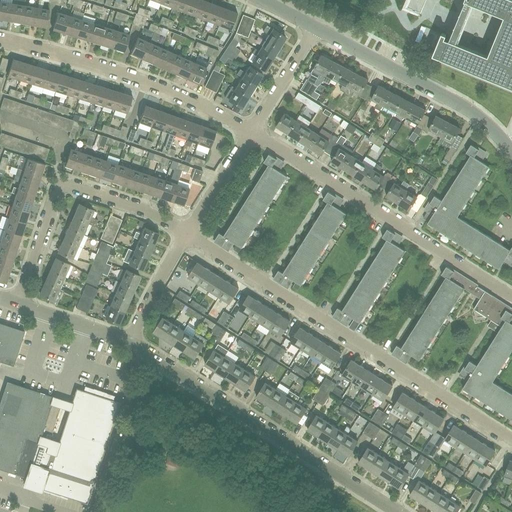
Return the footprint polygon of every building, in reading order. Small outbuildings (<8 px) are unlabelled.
[(171,12),(175,0),(162,0),(161,4),(172,8),(171,12)] [(188,0),(175,0),(171,12),(176,14),(178,10),(184,12),(188,0)] [(188,0),(184,12),(196,17),(202,0),(188,0)] [(214,4),(202,0),(196,17),(208,21),(214,4)] [(511,0),(464,0),(464,1),(465,1),(450,37),(441,33),(438,40),(432,55),(511,88),(511,0)] [(0,1),(0,19),(9,22),(12,4),(0,1)] [(25,6),(12,4),(9,22),(21,24),(25,6)] [(214,4),(208,21),(219,26),(225,9),(214,4)] [(25,6),(21,24),(34,26),(37,8),(25,6)] [(42,9),(38,8),(37,8),(34,26),(46,28),(49,10),(42,9)] [(237,13),(225,9),(219,26),(231,30),(237,13)] [(65,34),(70,17),(58,13),(53,30),(65,34)] [(138,27),(143,16),(137,14),(136,14),(132,25),(138,27)] [(143,28),(147,17),(143,16),(138,27),(143,28)] [(244,30),(249,18),(243,16),(236,33),(248,38),(250,32),(244,30)] [(82,20),(70,17),(65,34),(77,38),(82,20)] [(244,30),(250,32),(254,20),(249,18),(244,30)] [(82,20),(77,38),(89,41),(94,24),(82,20)] [(106,28),(94,24),(89,41),(101,45),(106,28)] [(278,49),(285,38),(267,26),(263,32),(270,36),(267,41),(278,49)] [(106,28),(101,45),(113,49),(118,31),(106,28)] [(130,35),(118,31),(113,49),(125,53),(130,35)] [(180,36),(174,33),(172,39),(177,42),(180,36)] [(206,42),(212,44),(214,38),(209,36),(206,42)] [(235,36),(233,38),(232,41),(226,49),(237,56),(240,51),(235,47),(239,42),(240,39),(235,36)] [(138,38),(131,54),(142,59),(150,43),(138,38)] [(267,41),(260,52),(268,57),(272,59),(278,49),(267,41)] [(142,59),(153,64),(161,48),(150,43),(142,59)] [(203,45),(197,43),(195,48),(201,51),(203,45)] [(165,70),(172,53),(161,48),(153,64),(165,70)] [(211,55),(209,60),(214,62),(218,52),(213,49),(211,55)] [(237,56),(226,49),(219,60),(225,64),(228,58),(232,60),(233,61),(237,56)] [(268,57),(260,52),(256,49),(253,54),(257,57),(253,63),(264,71),(265,70),(267,71),(270,65),(268,64),(270,61),(272,59),(268,57)] [(165,70),(176,75),(184,58),(172,53),(165,70)] [(301,90),(311,96),(314,91),(320,84),(324,79),(333,62),(321,55),(314,69),(320,72),(313,84),(307,80),(304,85),(301,90)] [(176,75),(188,80),(195,63),(184,58),(176,75)] [(0,66),(0,72),(4,73),(8,61),(2,59),(0,66)] [(20,80),(25,63),(13,59),(8,76),(20,80)] [(345,68),(333,62),(324,79),(323,81),(329,84),(332,79),(337,82),(345,68)] [(32,84),(37,67),(25,63),(20,80),(32,84)] [(207,68),(195,63),(188,80),(199,85),(207,68)] [(205,88),(210,90),(219,73),(221,68),(215,66),(205,88)] [(44,88),(49,70),(37,67),(32,84),(44,88)] [(240,70),(237,75),(243,78),(255,86),(262,75),(250,67),(246,74),(240,70)] [(346,93),(356,74),(345,68),(337,82),(343,84),(340,90),(346,93)] [(56,91),(61,74),(49,70),(44,88),(56,91)] [(216,93),(222,80),(224,76),(219,73),(210,90),(216,93)] [(61,74),(56,91),(67,95),(73,78),(61,74)] [(368,80),(356,74),(346,93),(352,96),(355,91),(360,94),(359,96),(365,99),(371,87),(366,84),(368,80)] [(73,78),(67,95),(79,98),(78,102),(85,81),(73,78)] [(255,86),(243,78),(236,89),(247,96),(248,97),(251,92),(253,93),(256,88),(254,86),(255,86)] [(85,81),(78,102),(90,106),(91,102),(97,85),(85,81)] [(373,84),(371,87),(365,99),(371,102),(372,100),(377,103),(374,108),(380,111),(381,110),(382,109),(391,92),(379,86),(378,87),(373,84)] [(97,85),(91,102),(103,106),(109,89),(97,85)] [(247,96),(236,89),(232,87),(225,98),(241,108),(248,97),(247,96)] [(109,89),(103,106),(115,110),(120,92),(109,89)] [(120,92),(115,110),(127,113),(132,96),(120,92)] [(394,114),(402,98),(391,92),(382,109),(381,110),(392,116),(394,114)] [(295,98),(306,104),(309,99),(299,93),(295,98)] [(9,100),(4,98),(0,109),(6,111),(9,100)] [(414,104),(402,98),(394,114),(392,116),(393,117),(395,112),(406,118),(414,104)] [(311,107),(314,102),(309,99),(306,104),(311,107)] [(15,102),(9,100),(6,111),(11,113),(15,102)] [(20,103),(15,102),(11,113),(16,114),(20,103)] [(22,116),(25,105),(20,103),(16,114),(22,116)] [(425,110),(414,104),(406,118),(418,124),(414,132),(419,135),(422,130),(422,129),(429,117),(423,114),(425,110)] [(31,107),(25,105),(22,116),(27,118),(31,107)] [(151,127),(157,110),(145,106),(139,123),(151,127)] [(36,109),(31,107),(27,118),(33,120),(36,109)] [(38,122),(42,111),(36,109),(33,120),(38,122)] [(169,114),(157,110),(151,127),(163,131),(169,114)] [(47,112),(42,111),(38,122),(43,123),(47,112)] [(47,112),(43,123),(49,125),(52,114),(47,112)] [(58,116),(52,114),(49,125),(54,127),(58,116)] [(169,114),(163,131),(175,136),(181,118),(169,114)] [(277,127),(288,134),(296,120),(285,114),(277,127)] [(299,115),(296,120),(288,134),(299,141),(307,128),(309,125),(308,123),(305,120),(305,119),(299,115)] [(58,116),(54,127),(60,129),(63,118),(58,116)] [(441,136),(448,122),(436,116),(434,120),(429,117),(422,129),(422,130),(427,132),(429,130),(441,136)] [(69,119),(63,118),(60,129),(65,130),(69,119)] [(175,136),(186,140),(193,122),(181,118),(175,136)] [(71,132),(72,126),(74,121),(69,119),(65,130),(71,132)] [(193,122),(186,140),(198,144),(204,127),(193,122)] [(460,128),(448,122),(441,136),(452,142),(460,128)] [(101,131),(108,134),(110,128),(103,125),(101,131)] [(78,128),(72,126),(71,132),(69,137),(75,139),(78,128)] [(122,127),(118,137),(123,139),(127,128),(122,127)] [(216,131),(204,127),(198,144),(210,148),(216,131)] [(318,135),(307,128),(299,141),(310,148),(314,141),(318,135)] [(127,140),(133,143),(137,132),(131,130),(127,140)] [(12,137),(6,135),(3,146),(8,148),(12,137)] [(314,141),(310,148),(321,155),(323,151),(329,154),(334,146),(336,142),(331,139),(329,142),(318,135),(314,141)] [(331,161),(343,168),(351,155),(353,151),(342,145),(346,139),(341,135),(336,142),(334,146),(329,154),(334,158),(331,161)] [(17,139),(12,137),(8,148),(13,150),(17,139)] [(22,141),(17,139),(13,150),(19,151),(22,141)] [(28,142),(22,141),(19,151),(24,153),(28,142)] [(33,144),(28,142),(24,153),(29,155),(33,144)] [(33,144),(29,155),(35,157),(38,146),(33,144)] [(486,155),(476,148),(471,145),(466,153),(470,156),(442,201),(434,196),(425,211),(433,216),(428,224),(466,248),(499,270),(504,262),(511,266),(511,264),(511,246),(509,251),(457,217),(488,167),(481,162),(486,155)] [(44,148),(38,146),(35,157),(40,159),(44,148)] [(449,161),(457,149),(451,146),(444,158),(449,161)] [(49,150),(44,148),(40,159),(45,160),(49,150)] [(65,166),(77,170),(83,153),(71,149),(65,166)] [(83,153),(77,170),(89,174),(94,157),(83,153)] [(269,154),(264,162),(269,165),(232,224),(224,236),(220,233),(215,241),(230,251),(234,243),(242,248),(287,176),(280,172),(285,164),(269,154)] [(351,155),(343,168),(354,175),(359,167),(362,162),(351,155)] [(8,159),(3,157),(0,165),(6,166),(8,159)] [(89,174),(101,178),(106,161),(94,157),(89,174)] [(204,168),(206,162),(193,158),(191,163),(204,168)] [(28,159),(24,172),(41,177),(45,165),(28,159)] [(106,161),(101,178),(112,182),(118,165),(106,161)] [(373,169),(362,162),(359,167),(354,175),(365,182),(373,169)] [(112,182),(124,186),(130,169),(118,165),(112,182)] [(373,169),(365,182),(376,189),(378,186),(383,189),(386,185),(391,177),(386,173),(384,176),(379,173),(382,168),(376,165),(373,169)] [(136,190),(142,173),(130,169),(124,186),(136,190)] [(195,169),(191,180),(199,183),(203,172),(195,169)] [(20,183),(37,189),(41,177),(24,172),(18,170),(14,182),(20,183)] [(136,190),(148,194),(154,177),(142,173),(136,190)] [(428,182),(429,182),(434,186),(437,180),(432,176),(428,182)] [(160,198),(166,181),(154,177),(148,194),(160,198)] [(396,180),(391,177),(386,185),(383,189),(389,193),(386,196),(398,203),(406,190),(409,185),(404,182),(400,186),(395,183),(396,180)] [(160,198),(172,202),(177,185),(166,181),(160,198)] [(434,186),(429,182),(428,182),(421,194),(426,197),(434,186)] [(33,200),(37,189),(20,183),(18,189),(14,187),(12,194),(16,195),(33,200)] [(177,185),(172,202),(184,206),(189,189),(177,185)] [(417,197),(406,190),(398,203),(409,210),(417,197)] [(283,274),(279,271),(274,279),(289,288),(294,281),(302,285),(325,248),(346,214),(339,209),(343,202),(328,192),(323,200),(327,203),(283,274)] [(33,200),(16,195),(12,207),(30,212),(33,200)] [(75,217),(95,226),(98,221),(90,217),(93,211),(80,205),(75,217)] [(26,224),(30,212),(12,207),(8,219),(26,224)] [(111,215),(103,233),(109,235),(116,218),(111,215)] [(75,217),(69,229),(82,235),(87,223),(95,226),(75,217)] [(109,235),(115,238),(122,220),(116,218),(109,235)] [(26,224),(8,219),(5,231),(22,236),(26,224)] [(69,229),(64,241),(77,246),(82,235),(69,229)] [(134,238),(140,241),(153,247),(158,234),(145,229),(142,235),(136,232),(134,238)] [(342,311),(338,308),(333,316),(348,326),(353,318),(354,319),(349,327),(356,331),(360,323),(406,252),(401,248),(398,247),(403,239),(388,230),(383,238),(387,240),(383,248),(342,311)] [(18,248),(22,236),(5,231),(1,243),(18,248)] [(109,235),(103,233),(101,239),(106,241),(109,235)] [(115,238),(109,235),(106,241),(112,244),(115,238)] [(76,248),(77,246),(64,241),(59,253),(72,259),(76,248)] [(129,249),(128,250),(148,258),(153,247),(140,241),(137,248),(135,252),(129,249)] [(105,251),(105,248),(107,245),(101,242),(99,248),(105,251)] [(0,244),(0,255),(14,260),(18,248),(1,243),(0,244)] [(113,248),(113,247),(107,245),(105,248),(105,251),(99,248),(97,254),(108,259),(113,248)] [(143,270),(148,258),(128,250),(126,255),(133,258),(130,264),(143,270)] [(108,259),(97,254),(94,259),(100,261),(98,268),(104,270),(102,274),(107,276),(111,266),(106,264),(108,259)] [(0,255),(0,268),(10,272),(14,260),(0,255)] [(51,271),(64,277),(69,265),(56,259),(51,271)] [(100,261),(94,259),(90,270),(102,275),(102,274),(104,270),(98,268),(100,261)] [(199,285),(208,270),(198,263),(189,278),(199,285)] [(447,267),(442,275),(447,277),(401,348),(397,345),(392,353),(407,363),(412,355),(420,360),(465,289),(481,299),(474,309),(492,320),(502,326),(501,327),(498,333),(477,365),(470,361),(460,376),(468,381),(463,389),(511,420),(511,394),(492,382),(511,350),(511,313),(508,311),(511,307),(447,267)] [(10,272),(0,268),(0,281),(6,284),(10,272)] [(102,275),(90,270),(85,282),(91,284),(93,278),(99,281),(102,275)] [(219,276),(208,270),(199,285),(209,291),(219,276)] [(64,277),(51,271),(45,283),(59,289),(64,277)] [(121,283),(134,288),(140,276),(127,271),(121,283)] [(219,276),(209,291),(220,298),(229,283),(219,276)] [(93,278),(91,284),(97,287),(99,281),(93,278)] [(59,289),(45,283),(40,295),(53,301),(59,289)] [(134,288),(121,283),(116,295),(129,301),(134,288)] [(239,289),(229,283),(220,298),(230,304),(239,289)] [(86,285),(84,291),(90,294),(92,288),(86,285)] [(92,288),(90,294),(95,296),(98,290),(92,288)] [(76,309),(82,311),(90,294),(84,291),(76,309)] [(191,298),(180,291),(177,296),(187,303),(191,298)] [(82,311),(87,314),(88,314),(95,296),(90,294),(82,311)] [(129,301),(116,295),(111,307),(124,312),(129,301)] [(250,317),(260,302),(249,296),(240,310),(250,317)] [(175,299),(172,305),(182,311),(186,306),(175,299)] [(190,305),(198,310),(200,305),(193,301),(190,305)] [(270,309),(260,302),(250,317),(261,323),(270,309)] [(204,314),(205,314),(207,310),(200,305),(198,310),(204,314)] [(124,312),(111,307),(106,319),(119,324),(124,312)] [(186,312),(193,317),(196,312),(189,308),(186,312)] [(270,309),(261,323),(271,330),(280,315),(270,309)] [(200,321),(203,317),(196,312),(193,317),(200,321)] [(224,312),(217,322),(223,326),(230,315),(224,312)] [(235,318),(230,315),(223,326),(228,329),(235,318)] [(290,322),(280,315),(271,330),(281,336),(290,322)] [(164,339),(174,325),(163,318),(154,333),(164,339)] [(215,339),(221,328),(207,319),(203,325),(213,330),(209,336),(215,339)] [(0,362),(13,367),(25,332),(0,323),(0,362)] [(494,323),(492,326),(492,329),(498,333),(501,327),(494,323)] [(184,331),(174,325),(164,339),(175,346),(184,331)] [(227,332),(221,328),(215,339),(220,343),(227,332)] [(302,350),(311,335),(301,328),(291,343),(302,350)] [(194,338),(184,331),(175,346),(185,352),(194,338)] [(241,338),(249,342),(251,338),(244,333),(241,338)] [(194,338),(185,352),(195,359),(207,340),(196,334),(194,338)] [(321,341),(311,335),(302,350),(312,356),(321,341)] [(249,342),(256,347),(258,342),(251,338),(249,342)] [(237,345),(244,349),(247,345),(240,340),(237,345)] [(321,341),(312,356),(322,363),(331,348),(321,341)] [(205,365),(216,372),(225,357),(229,351),(218,344),(205,365)] [(275,344),(269,355),(274,358),(281,348),(275,344)] [(251,353),(254,349),(247,345),(244,349),(251,353)] [(286,351),(281,348),(274,358),(280,362),(286,351)] [(342,354),(331,348),(322,363),(332,369),(342,354)] [(216,372),(226,378),(235,364),(225,357),(216,372)] [(273,361),(267,357),(260,368),(266,372),(273,361)] [(278,364),(273,361),(266,372),(271,375),(278,364)] [(353,382),(362,367),(352,361),(343,376),(353,382)] [(235,364),(226,378),(236,385),(245,370),(235,364)] [(295,365),(293,370),(300,375),(303,370),(295,365)] [(372,374),(362,367),(353,382),(363,389),(372,374)] [(256,377),(245,370),(236,385),(246,391),(256,377)] [(310,375),(303,370),(300,375),(307,379),(310,375)] [(288,377),(296,382),(298,377),(291,373),(288,377)] [(372,374),(363,389),(373,395),(383,380),(372,374)] [(305,382),(298,377),(296,382),(303,386),(305,382)] [(325,392),(332,382),(326,378),(319,389),(325,392)] [(393,387),(383,380),(373,395),(383,402),(393,387)] [(53,397),(7,382),(0,403),(0,469),(26,478),(25,484),(24,486),(41,491),(41,489),(87,504),(120,403),(76,389),(55,455),(46,452),(48,446),(38,443),(53,397)] [(325,392),(330,396),(337,385),(332,382),(325,392)] [(267,405),(276,390),(266,384),(257,398),(267,405)] [(325,392),(319,389),(312,399),(318,403),(325,392)] [(267,405),(277,411),(286,397),(276,390),(267,405)] [(325,392),(318,403),(323,406),(330,396),(325,392)] [(404,415),(413,400),(403,393),(394,408),(404,415)] [(286,397),(277,411),(287,418),(296,403),(286,397)] [(344,403),(351,407),(354,403),(347,398),(344,403)] [(424,406),(413,400),(404,415),(414,421),(424,406)] [(307,410),(296,403),(287,418),(298,424),(307,410)] [(361,407),(354,403),(351,407),(358,412),(361,407)] [(340,410),(347,414),(350,410),(342,405),(340,410)] [(424,406),(414,421),(424,428),(434,413),(424,406)] [(371,420),(377,423),(383,413),(378,409),(371,420)] [(357,414),(350,410),(347,414),(354,419),(357,414)] [(383,413),(377,423),(382,427),(389,416),(383,413)] [(444,419),(434,413),(424,428),(435,434),(444,419)] [(308,430),(318,437),(327,423),(317,416),(308,430)] [(327,423),(318,437),(328,443),(338,429),(327,423)] [(363,433),(368,437),(375,426),(370,423),(363,433)] [(375,426),(368,437),(374,440),(380,429),(375,426)] [(455,447),(464,432),(454,426),(445,441),(455,447)] [(328,443),(339,450),(348,436),(338,429),(328,443)] [(395,435),(402,440),(405,435),(398,431),(395,435)] [(475,439),(464,432),(455,447),(465,454),(475,439)] [(412,440),(405,435),(402,440),(409,444),(412,440)] [(348,436),(339,450),(349,457),(358,442),(348,436)] [(391,442),(398,447),(401,443),(393,438),(391,442)] [(475,439),(465,454),(475,460),(485,445),(475,439)] [(429,442),(423,452),(422,453),(428,456),(435,445),(429,442)] [(408,447),(401,443),(398,447),(405,451),(408,447)] [(440,449),(435,445),(428,456),(433,459),(440,449)] [(485,445),(475,460),(486,466),(495,452),(485,445)] [(183,449),(171,446),(166,464),(177,468),(183,449)] [(359,463),(369,470),(378,455),(368,449),(359,463)] [(369,470),(379,476),(389,462),(378,455),(369,470)] [(414,466),(420,469),(426,459),(421,455),(414,466)] [(431,462),(426,459),(420,469),(425,473),(431,462)] [(399,468),(389,462),(379,476),(390,483),(399,468)] [(446,468),(453,472),(456,468),(449,463),(446,468)] [(409,475),(399,468),(390,483),(400,489),(409,475)] [(453,472),(460,477),(463,472),(456,468),(453,472)] [(442,474),(449,479),(452,475),(445,470),(442,474)] [(456,484),(459,479),(452,475),(449,479),(456,484)] [(483,491),(490,480),(484,477),(477,488),(483,491)] [(420,502),(429,488),(419,481),(410,496),(420,502)] [(420,502),(430,509),(440,494),(429,488),(420,502)] [(474,504),(481,494),(476,490),(469,501),(474,504)] [(430,509),(435,511),(442,511),(450,500),(440,494),(430,509)] [(456,511),(460,507),(450,500),(442,511),(456,511)]
